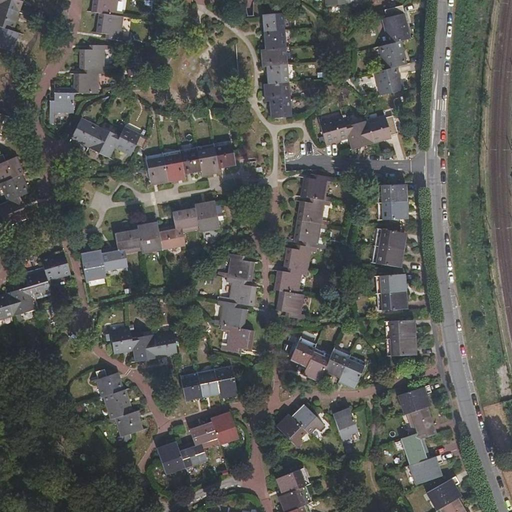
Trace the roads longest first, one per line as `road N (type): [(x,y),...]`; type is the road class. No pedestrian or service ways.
road 1 (residential): [(433,165),(446,317),(501,511)]
road 2 (residential): [(440,0),(433,165)]
road 3 (residential): [(433,165),(284,167)]
road 4 (residential): [(260,473),(146,511)]
